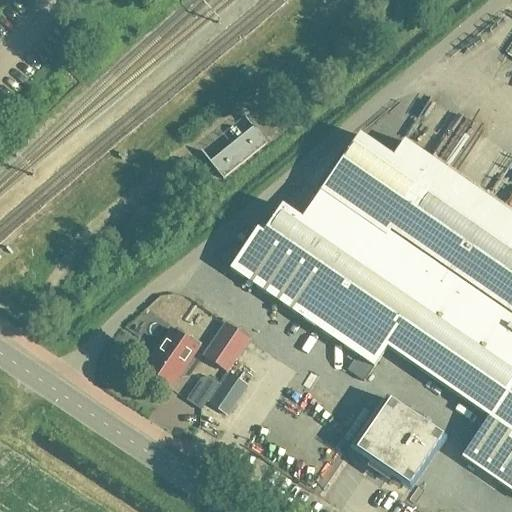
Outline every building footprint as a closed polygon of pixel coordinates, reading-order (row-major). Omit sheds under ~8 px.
[(511,42),(497,62),(511,72),(511,69),(511,42)] [(224,180),(267,144),(254,128),(210,163),(224,180)] [(258,230),(231,270),(358,356),(349,370),(365,381),(387,347),(490,415),(463,455),(511,487),(511,214),(404,141),(392,158),(359,135),(301,221),(280,207),(263,233),(258,230)] [(226,325),(214,342),(204,357),(215,364),(227,372),(249,340),(226,325)] [(187,342),(171,331),(144,371),(170,389),(200,345),(190,338),(187,342)] [(261,379),(268,367),(247,356),(240,368),(261,379)] [(443,437),(390,401),(356,451),(375,463),(372,468),(388,478),(390,474),(409,487),(443,437)]
